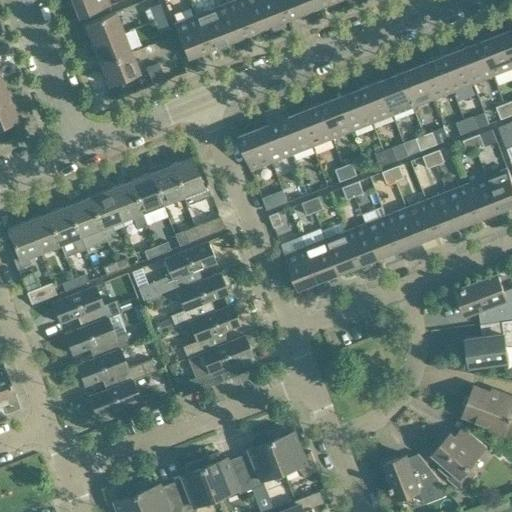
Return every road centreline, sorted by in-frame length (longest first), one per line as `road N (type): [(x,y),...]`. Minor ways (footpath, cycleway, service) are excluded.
road 1 (residential): [(69,475),(312,380)]
road 2 (residential): [(292,329),(199,98)]
road 3 (residential): [(199,98),(421,11)]
road 4 (residential): [(333,437),(386,414),(409,382),(416,344),(406,283)]
road 5 (residential): [(84,146),(25,0)]
road 6 (residential): [(48,426),(0,300)]
road 7 (residential): [(84,146),(199,98)]
road 8 (residential): [(292,329),(406,283)]
